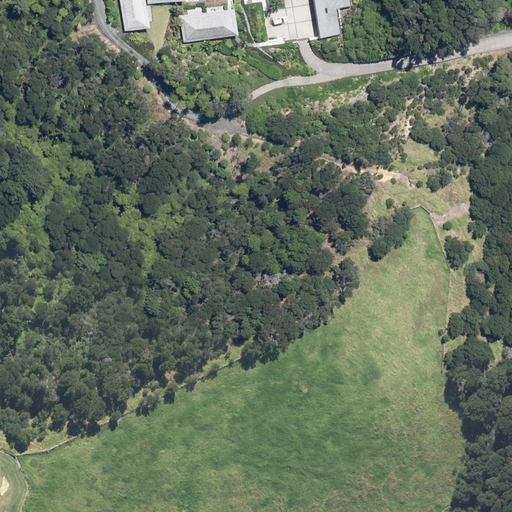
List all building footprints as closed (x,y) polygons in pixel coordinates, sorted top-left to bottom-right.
[(170,0),(121,0),(125,32),(155,27),(151,3),(170,0)] [(350,0),(313,0),(319,37),(337,35),(333,12),(352,9),(350,0)] [(236,3),(176,13),(182,48),(242,38),(236,3)] [(391,14),(380,11),(375,30),(372,30),(365,52),(378,56),(391,14)] [(344,46),(339,38),(320,47),(324,56),(344,46)] [(222,147),(206,146),(204,181),(231,182),(233,150),(222,149),(222,147)]
